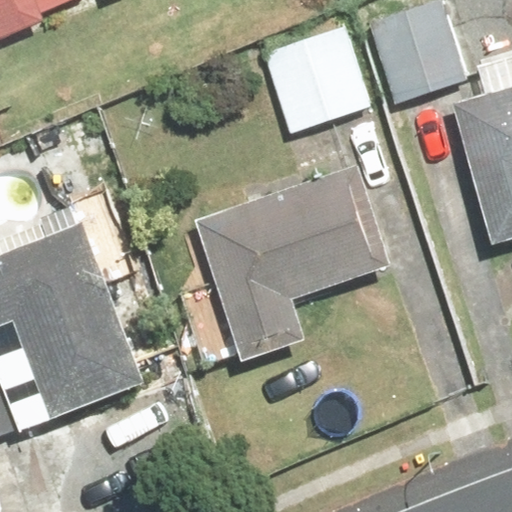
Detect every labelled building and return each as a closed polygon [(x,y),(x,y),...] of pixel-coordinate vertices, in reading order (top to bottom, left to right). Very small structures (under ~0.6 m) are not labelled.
[(0,0),(0,37),(78,0),(0,0)] [(396,0),(361,11),(390,105),(465,82),(439,0),(396,0)] [(348,26),(265,52),(290,133),(373,107),(348,26)] [(481,102),(441,115),(483,249),(511,240),(511,51),(469,64),(481,102)] [(341,163),(184,234),(205,281),(175,294),(212,377),(310,333),(295,301),(386,261),(341,163)] [(149,375),(81,197),(0,227),(0,326),(5,324),(41,417),(149,375)] [(4,350),(0,351),(0,439),(34,427),(4,350)]
